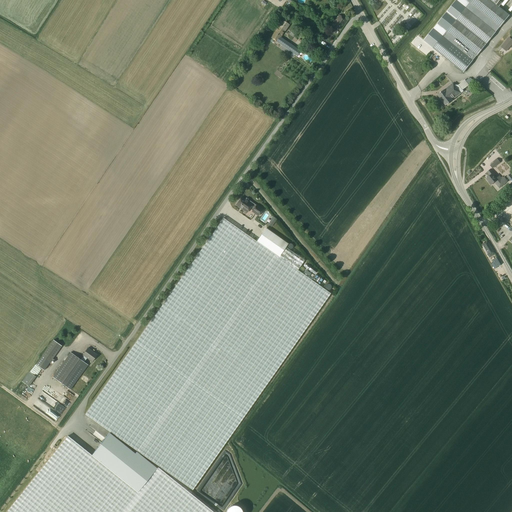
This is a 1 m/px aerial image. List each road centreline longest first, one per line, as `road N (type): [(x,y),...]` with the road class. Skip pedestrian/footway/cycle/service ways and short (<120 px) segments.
road 1 (residential): [(61,430),(359,11)]
road 2 (residential): [(451,151),(425,130),(359,11)]
